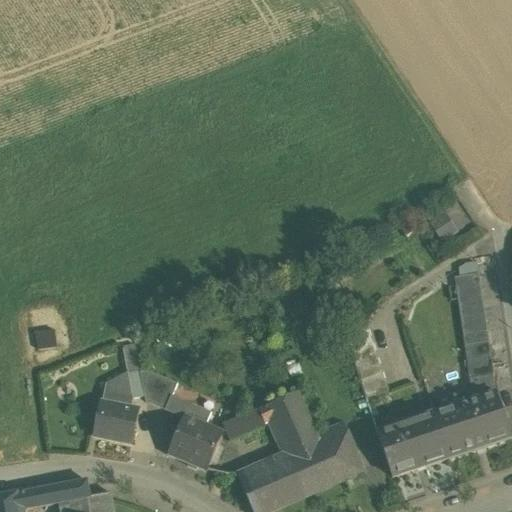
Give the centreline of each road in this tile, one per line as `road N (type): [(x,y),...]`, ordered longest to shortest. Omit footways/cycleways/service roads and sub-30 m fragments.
road 1 (track): [(340,0),(463,186)]
road 2 (residential): [(209,511),(92,471),(0,481)]
road 3 (residential): [(511,301),(503,238),(463,186)]
